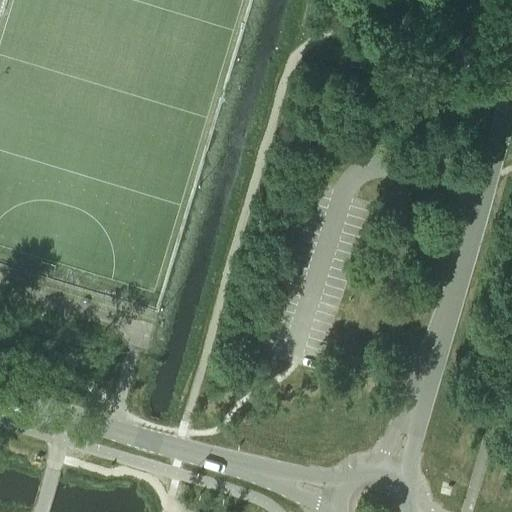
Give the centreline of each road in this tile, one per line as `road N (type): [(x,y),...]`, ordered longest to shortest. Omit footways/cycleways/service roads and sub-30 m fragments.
road 1 (unknown): [(353,0),(291,55),(181,449)]
road 2 (unclassified): [(427,371),(511,95)]
road 3 (tertiary): [(0,395),(181,449)]
road 4 (tertiary): [(181,449),(338,510)]
road 5 (tertiary): [(345,486),(181,449)]
road 6 (unknown): [(53,462),(146,476),(183,511)]
